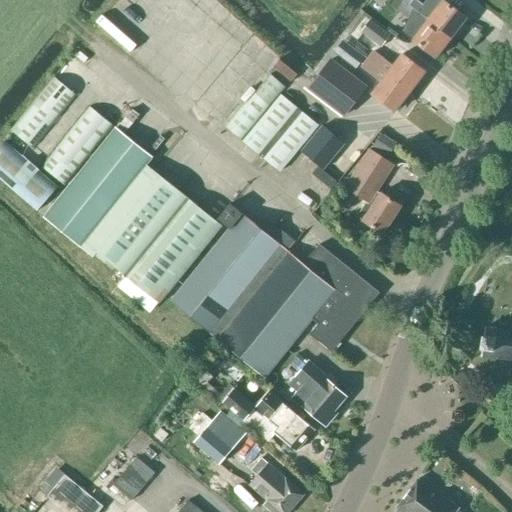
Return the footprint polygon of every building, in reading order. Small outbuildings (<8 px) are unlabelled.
[(125,0),(137,9),(143,0),(125,0)] [(213,45),(241,13),(225,0),(192,0),(179,16),(213,45)] [(393,0),(390,4),(422,28),(415,37),(393,20),(386,30),(411,49),(416,43),(435,58),(451,38),(408,6),(400,0),(393,0)] [(415,0),(412,0),(408,6),(451,38),(466,19),(441,0),(426,0),(422,5),(415,0)] [(390,35),(370,19),(360,31),(381,47),(390,35)] [(365,57),(343,40),(334,51),(356,69),(365,57)] [(366,59),(409,92),(425,72),(401,55),(393,66),(372,50),(366,59)] [(409,92),(366,59),(360,67),(380,82),(371,94),(394,112),(409,92)] [(331,60),(319,75),(308,90),(343,116),(366,87),(331,60)] [(226,127),(242,141),(286,88),(270,74),(226,127)] [(77,96),(53,78),(11,131),(34,149),(77,96)] [(280,172),(318,126),(281,95),(243,142),(280,172)] [(42,167),(67,187),(115,127),(90,107),(42,167)] [(341,142),(323,127),(302,151),(321,166),(341,142)] [(117,130),(45,221),(82,250),(85,246),(148,167),(154,159),(117,130)] [(57,187),(4,141),(0,145),(0,179),(36,211),(57,187)] [(390,163),(367,148),(366,147),(341,185),(367,201),(357,217),(383,234),(401,206),(380,193),(379,194),(372,190),(390,163)] [(148,167),(85,246),(127,279),(190,200),(148,167)] [(190,200),(127,279),(163,307),(225,228),(216,221),(190,200)] [(229,232),(172,302),(264,380),(313,319),(319,324),(310,335),(334,354),(381,295),(319,245),(303,265),(244,214),(230,203),(216,221),(225,228),(229,232)] [(511,330),(486,327),(485,327),(484,335),(483,335),(481,348),(482,348),(480,357),(481,357),(481,358),(511,361),(511,330)] [(309,362),(289,385),(297,392),(291,399),(301,408),(303,407),(323,424),(326,426),(336,414),(333,412),(346,397),(326,380),(328,378),(309,362)] [(279,428),(254,407),(234,389),(226,399),(207,382),(211,377),(202,369),(189,383),(217,409),(222,402),(267,441),(275,433),(279,428)] [(275,433),(296,451),(314,430),(295,413),(298,410),(287,400),(284,404),(269,390),(254,407),(279,428),(275,433)] [(194,442),(219,464),(239,441),(214,419),(212,421),(202,412),(188,428),(198,437),(194,442)] [(168,434),(160,429),(155,436),(162,442),(168,434)] [(155,473),(136,458),(113,486),(114,486),(110,491),(126,503),(129,499),(132,501),(155,473)] [(269,511),(288,511),(304,495),(261,458),(251,470),(257,475),(249,485),(267,501),(263,506),(269,511)] [(47,497),(66,511),(98,511),(103,506),(64,475),(47,497)] [(395,511),(462,511),(418,479),(397,509),(398,509),(395,511)] [(484,493),(473,485),(461,502),(473,510),(484,493)] [(199,511),(187,502),(178,511),(199,511)]
